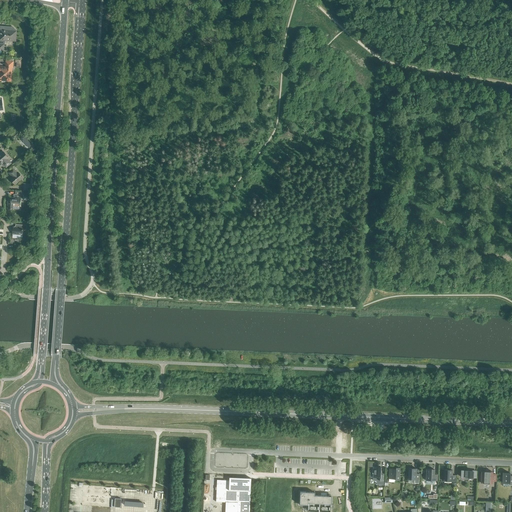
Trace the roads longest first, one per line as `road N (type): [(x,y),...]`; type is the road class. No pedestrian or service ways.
road 1 (primary): [(511,423),(114,409)]
road 2 (secondary): [(65,2),(40,361)]
road 3 (secondary): [(55,359),(84,3)]
road 4 (residential): [(511,463),(251,451)]
road 5 (track): [(511,86),(383,60),(312,0)]
